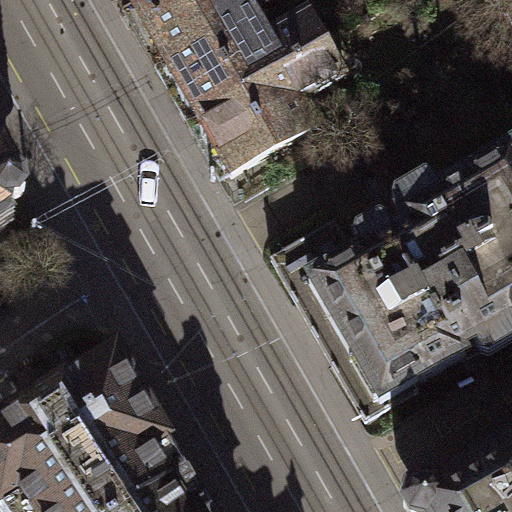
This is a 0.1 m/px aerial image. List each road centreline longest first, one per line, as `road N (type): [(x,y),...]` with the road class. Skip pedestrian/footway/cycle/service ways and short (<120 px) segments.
road 1 (secondary): [(139,230),(304,511)]
road 2 (secondary): [(7,0),(139,230)]
road 3 (residential): [(139,230),(0,322)]
